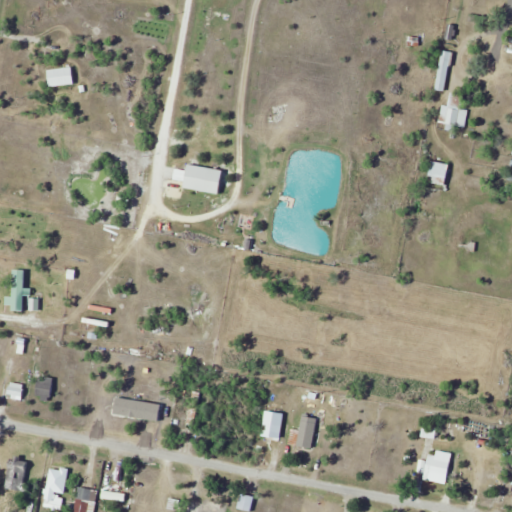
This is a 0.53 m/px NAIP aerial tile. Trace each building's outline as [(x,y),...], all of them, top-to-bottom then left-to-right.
[(443,90),(454,53),(446,51),(435,88),(443,90)] [(41,70),(66,67),(67,83),(43,86),(41,70)] [(467,95),(449,96),(450,105),(442,105),(442,125),(468,124),(467,95)] [(429,181),(446,185),(451,165),(434,161),(429,181)] [(184,165),(215,170),(211,193),(180,188),(184,165)] [(25,271),(15,271),(15,311),(25,311),(25,271)] [(46,338),(61,342),(64,329),(49,326),(46,338)] [(39,399),(54,399),(54,378),(39,378),(39,399)] [(9,397),(21,400),(25,386),(12,382),(9,397)] [(284,414),(266,411),(263,436),(281,439),(284,414)] [(298,448),(313,450),(318,418),(303,415),(298,448)] [(452,458),(431,453),(425,476),(447,482),(452,458)] [(63,509),(68,471),(50,468),(44,507),(63,509)] [(74,511),(94,511),(99,491),(80,487),(74,511)] [(252,511),(255,497),(242,494),(239,509),(252,511)] [(187,511),(225,511),(227,508),(190,500),(187,511)]
